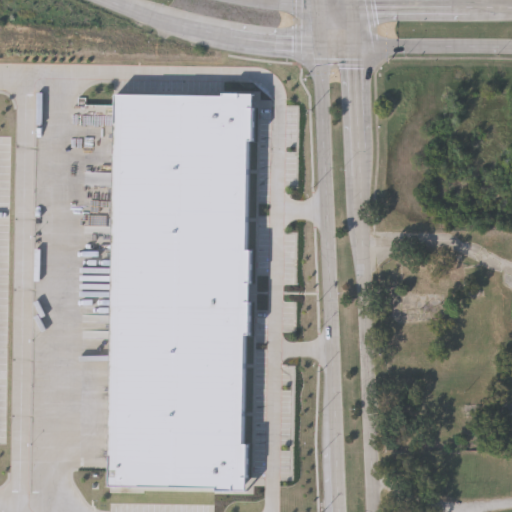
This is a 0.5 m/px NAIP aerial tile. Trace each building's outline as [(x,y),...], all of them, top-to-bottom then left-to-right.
[(121,95),(226,97),(226,94),(256,95),(256,141),(252,141),(251,250),(255,251),(254,338),(249,338),(248,445),(252,445),(251,492),(221,492),(221,487),(116,486),(121,95)] [(283,133),(244,133),(244,145),(255,145),(255,155),(300,155),(300,126),(283,126),(283,133)] [(296,177),(313,177),(313,160),(296,160),(296,177)] [(405,285),(420,285),(420,303),(433,303),(432,310),(443,310),(443,266),(405,266),(405,285)] [(433,445),(462,445),(462,421),(433,421),(433,445)]
